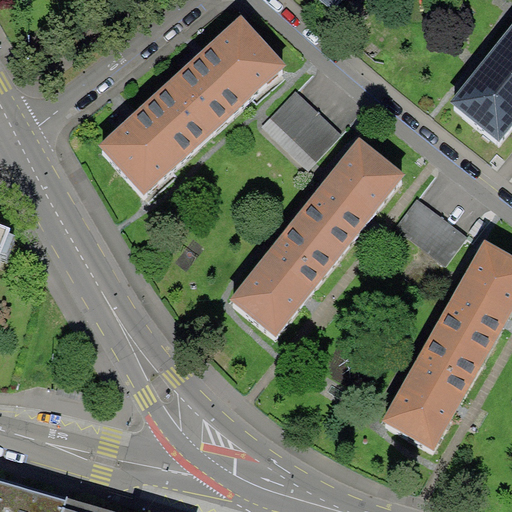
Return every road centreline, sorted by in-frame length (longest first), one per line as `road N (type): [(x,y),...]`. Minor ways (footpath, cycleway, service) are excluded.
road 1 (primary): [(17,141),(159,387),(211,446),(275,487)]
road 2 (residential): [(259,0),(511,208)]
road 3 (tertiary): [(0,433),(241,487),(275,487)]
road 4 (residential): [(17,141),(203,0)]
